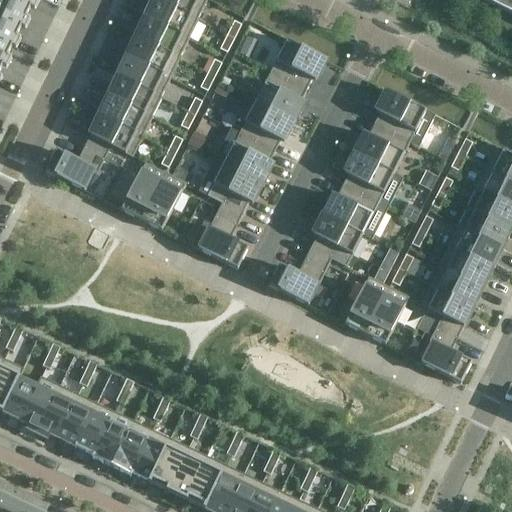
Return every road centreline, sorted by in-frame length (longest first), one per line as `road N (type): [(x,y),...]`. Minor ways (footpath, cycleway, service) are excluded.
road 1 (residential): [(374,40),(250,285)]
road 2 (residential): [(93,0),(0,194)]
road 3 (residential): [(511,357),(438,511)]
road 4 (residential): [(374,40),(414,51),(511,102)]
road 5 (residential): [(122,511),(0,453)]
